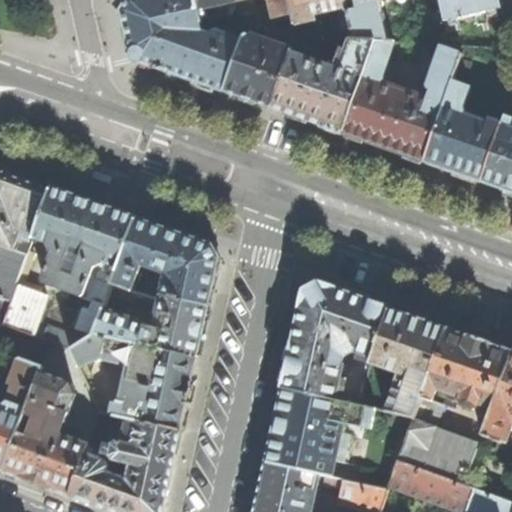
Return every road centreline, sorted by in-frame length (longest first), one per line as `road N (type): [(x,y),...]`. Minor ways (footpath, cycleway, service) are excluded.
road 1 (residential): [(215,511),(284,192)]
road 2 (primary): [(284,192),(511,272)]
road 3 (primary): [(284,192),(89,123)]
road 4 (residential): [(89,123),(102,87),(83,0)]
